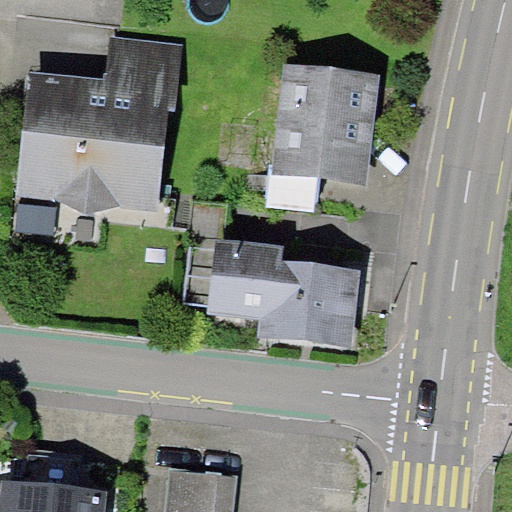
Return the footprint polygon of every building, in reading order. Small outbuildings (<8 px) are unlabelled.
[(104,94),(29,81),(10,197),(52,204),(72,225),(108,212),(148,218),(176,54),(112,43),(104,94)] [(379,88),(276,72),(255,210),(307,218),(312,184),(363,191),(379,88)] [(280,255),(200,249),(195,321),(245,328),(263,350),(345,359),(353,280),(280,274),(280,255)] [(229,511),(234,483),(169,475),(164,511),(229,511)] [(100,511),(102,500),(0,489),(0,511),(100,511)]
